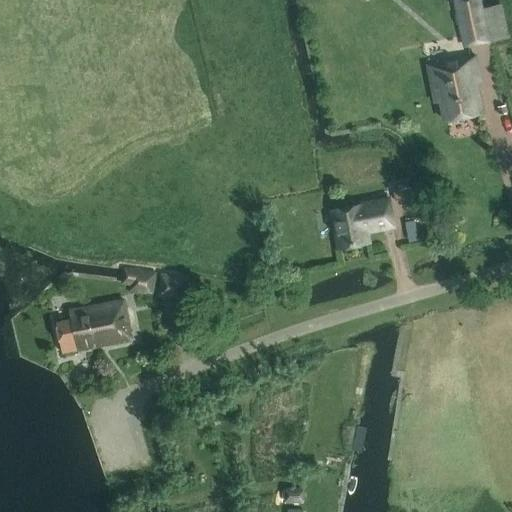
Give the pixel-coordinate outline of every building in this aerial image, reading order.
[(502,5),(485,8),(484,8),(457,13),(465,47),(493,40),(509,36),(502,5)] [(477,57),(429,66),(436,104),(441,103),(443,118),(483,110),(478,82),(482,81),(477,57)] [(507,114),(506,105),(498,107),(500,115),(507,114)] [(393,190),(395,198),(412,195),(411,186),(393,190)] [(368,233),(396,227),(390,199),(363,205),(333,211),(341,250),(371,244),(368,233)] [(130,292),(154,296),(158,273),(134,269),(132,282),(130,292)] [(184,302),(188,276),(161,272),(157,297),(184,302)] [(64,353),(133,338),(125,299),(71,310),(72,319),(57,322),(64,353)] [(305,488),(287,487),(286,503),(304,503),(305,488)]
